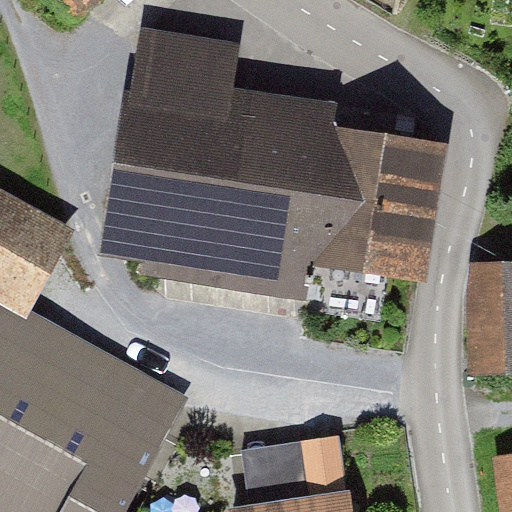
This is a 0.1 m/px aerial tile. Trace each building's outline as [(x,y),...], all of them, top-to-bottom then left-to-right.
[(72,0),(99,30),(130,0),(72,0)] [(238,31),(134,12),(107,238),(383,308),(393,251),(423,256),(447,123),(337,101),(339,86),(232,66),(238,31)] [(0,511),(133,511),(132,507),(182,385),(29,300),(71,219),(0,179),(0,511)] [(511,247),(480,249),(484,361),(511,360),(511,247)] [(254,484),(219,492),(223,511),(354,511),(336,423),(246,442),(254,484)] [(511,511),(511,447),(499,450),(508,511),(511,511)]
